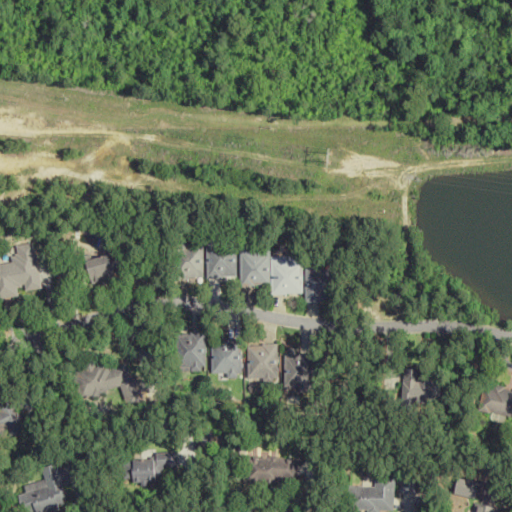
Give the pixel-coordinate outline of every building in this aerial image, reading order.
[(0,297),(41,291),(34,243),(15,246),(17,259),(0,261),(0,297)] [(236,278),(236,244),(206,244),(206,278),(236,278)] [(174,278),(201,278),(201,246),(174,246),(174,278)] [(270,257),(269,247),(239,248),(240,286),(271,285),(271,294),(301,293),(301,256),(270,257)] [(86,287),(127,275),(119,250),(78,262),(86,287)] [(332,267),(305,267),(305,302),(332,302),(332,267)] [(174,371),(204,371),(204,333),(174,333),(174,371)] [(239,340),(209,340),(209,376),(239,376),(239,340)] [(246,380),(275,380),(275,345),(246,345),(246,380)] [(282,388),(311,388),(311,354),(282,354),(282,388)] [(130,364),(108,369),(106,361),(72,369),(79,399),(120,389),(125,410),(139,407),(130,364)] [(437,404),(439,373),(402,369),(399,400),(437,404)] [(511,419),(511,389),(483,384),(478,412),(511,419)] [(0,436),(21,431),(13,400),(0,403),(0,436)] [(154,452),(154,459),(122,460),(122,481),(163,480),(163,466),(175,466),(174,452),(154,452)] [(293,458),(244,458),(244,481),(293,481),(293,458)] [(22,485),(24,493),(18,495),(21,511),(51,511),(67,508),(56,464),(41,468),(44,480),(22,485)] [(390,511),(391,477),(371,477),(371,486),(344,486),(344,511),(390,511)] [(477,484),(458,479),(453,493),(472,499),(477,484)] [(491,511),(493,507),(472,503),(470,511),(491,511)]
